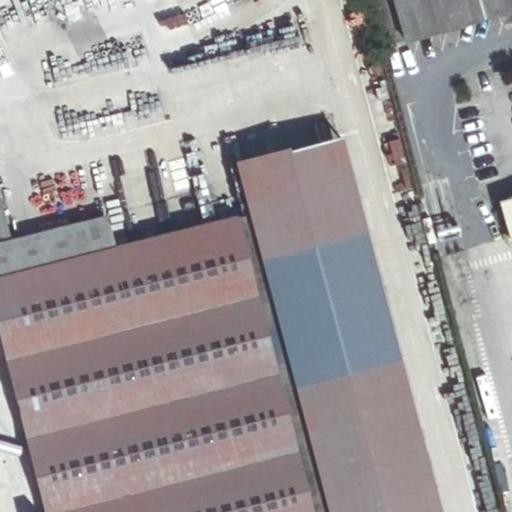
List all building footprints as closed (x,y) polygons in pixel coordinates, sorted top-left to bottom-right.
[(405,38),(394,0),(369,0),(382,44),(405,38)] [(511,7),(511,0),(394,0),(405,38),(511,7)] [(312,511),(441,511),(344,131),(237,158),(250,209),(236,213),(312,511)] [(0,242),(12,240),(0,192),(0,242)] [(511,196),(498,200),(509,237),(511,236),(511,196)] [(0,242),(0,329),(46,511),(312,511),(236,213),(115,244),(108,215),(12,240),(0,242)]
